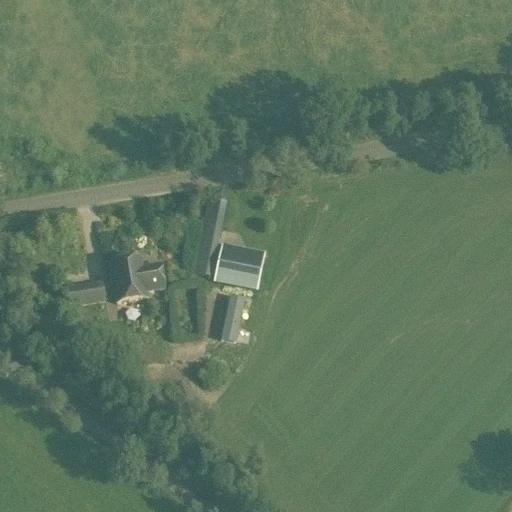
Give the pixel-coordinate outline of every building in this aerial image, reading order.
[(210,279),(225,205),(208,202),(193,276),(210,279)] [(264,256),(222,247),(213,286),(256,295),(264,256)] [(138,270),(137,262),(109,267),(116,306),(144,301),(143,295),(165,291),(161,266),(138,270)] [(63,312),(105,305),(101,285),(59,292),(63,312)] [(223,349),(239,352),(247,311),(232,308),(223,349)] [(59,342),(57,327),(41,330),(43,346),(59,344),(61,356),(76,353),(74,340),(59,342)]
